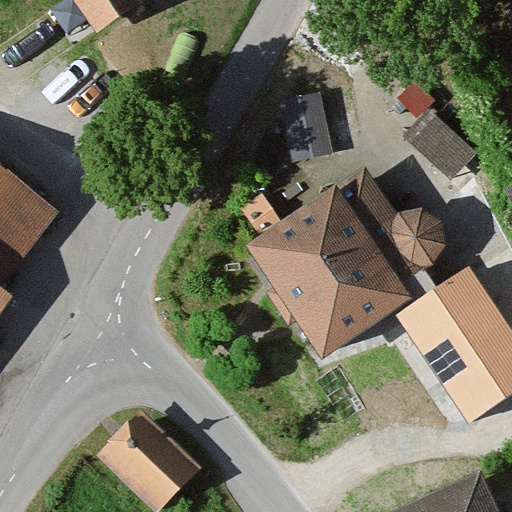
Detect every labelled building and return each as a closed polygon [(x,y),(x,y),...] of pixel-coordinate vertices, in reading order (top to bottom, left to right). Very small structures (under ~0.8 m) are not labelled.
[(135,2),(133,0),(76,0),(97,29),(135,2)] [(0,307),(72,208),(0,155),(0,307)] [(400,223),(389,228),(358,181),(233,263),(308,377),(433,296),(422,279),(431,271),(437,260),(437,247),(433,236),(424,227),(412,222),(400,223)] [(511,278),(511,190),(500,196),(511,220),(511,278)] [(511,383),(511,344),(467,280),(407,322),(471,412),(511,383)] [(168,511),(204,472),(141,416),(122,439),(97,466),(148,511),(168,511)] [(486,511),(472,484),(417,511),(486,511)]
